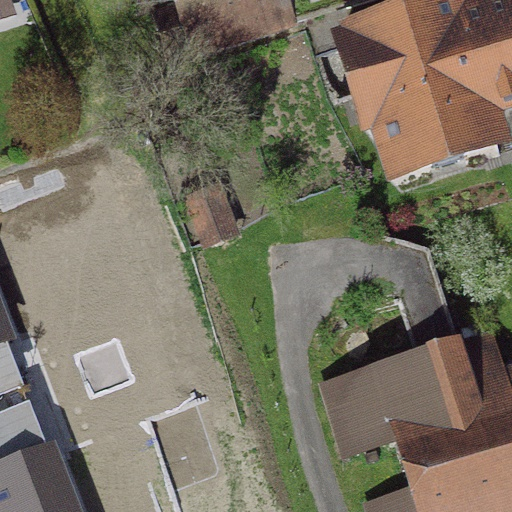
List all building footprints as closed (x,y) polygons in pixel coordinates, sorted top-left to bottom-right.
[(168,0),(172,9),(149,15),(164,63),(289,26),(280,0),(168,0)] [(340,0),(344,9),(374,0),(340,0)] [(500,123),(508,150),(511,149),(511,5),(455,23),(449,5),(349,36),(352,45),(338,50),(353,101),(367,97),(392,179),(430,168),(426,154),(451,146),(455,160),(493,148),(487,127),(500,123)] [(213,194),(187,203),(202,248),(228,239),(213,194)] [(511,511),(511,388),(502,391),(487,341),(453,350),(423,255),(418,257),(383,268),(396,307),(412,360),(375,370),(319,390),(339,460),(389,446),(405,499),(368,511),(511,511)] [(0,301),(0,341),(14,337),(0,301)] [(81,511),(55,444),(0,465),(0,511),(81,511)]
